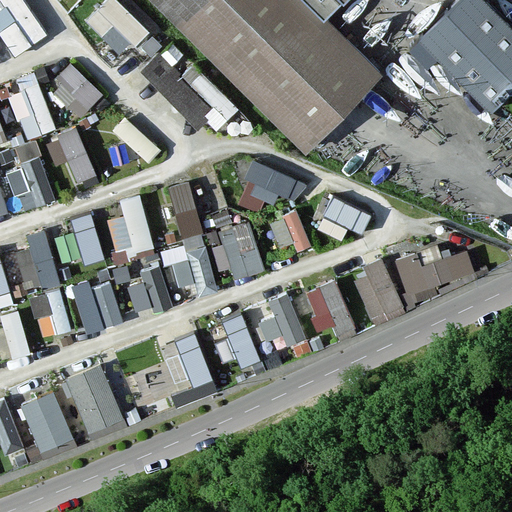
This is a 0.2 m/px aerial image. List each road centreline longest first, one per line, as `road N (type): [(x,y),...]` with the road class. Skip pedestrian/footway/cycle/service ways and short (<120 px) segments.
road 1 (residential): [(198,158),(245,146),(372,197),(385,224),(377,242),(0,381)]
road 2 (residential): [(511,288),(6,511)]
road 3 (residential): [(0,236),(198,158)]
road 4 (residential): [(69,36),(198,158)]
